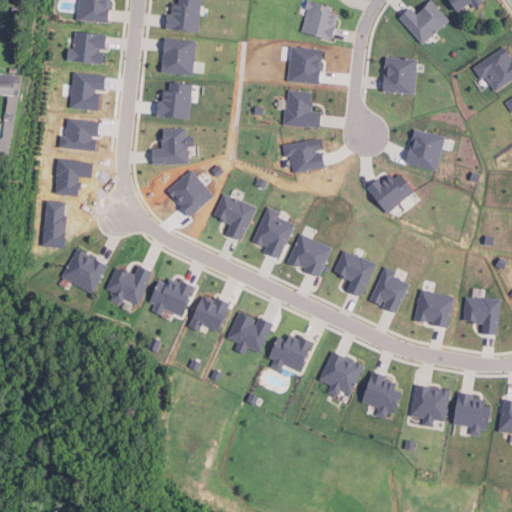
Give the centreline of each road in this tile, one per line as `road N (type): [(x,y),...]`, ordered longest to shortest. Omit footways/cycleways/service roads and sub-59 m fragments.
road 1 (residential): [(138,0),(122,162),(142,217),(397,342),(468,358),(511,357)]
road 2 (residential): [(367,130),(354,105),(360,29),(372,0)]
